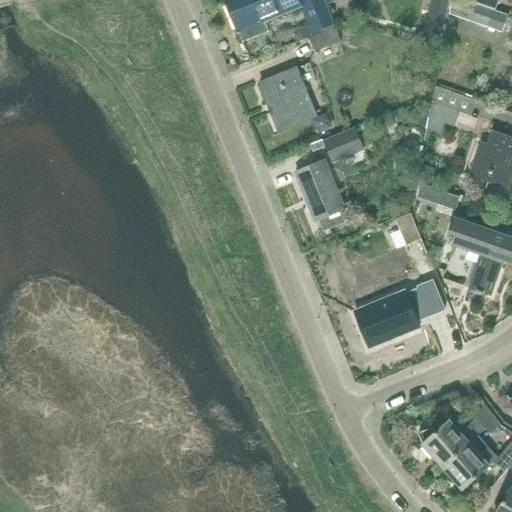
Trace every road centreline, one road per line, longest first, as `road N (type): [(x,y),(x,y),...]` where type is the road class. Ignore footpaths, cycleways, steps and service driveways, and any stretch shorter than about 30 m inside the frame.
road 1 (residential): [(352,413),(182,0)]
road 2 (residential): [(352,413),(511,334)]
road 3 (residential): [(419,511),(376,461),(352,413)]
